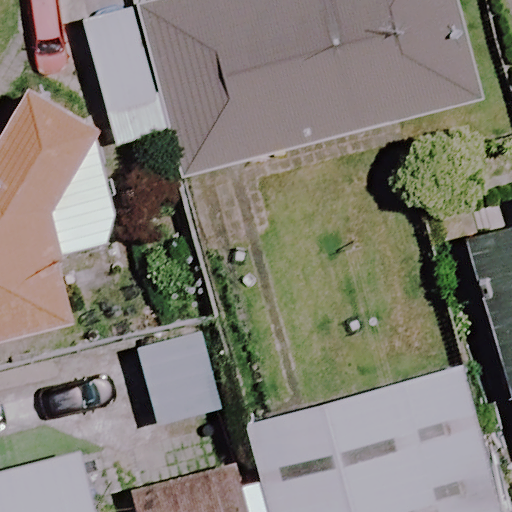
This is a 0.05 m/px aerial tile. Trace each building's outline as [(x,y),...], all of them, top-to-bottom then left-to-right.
[(460,0),(186,0),(148,10),(193,181),(488,104),(460,0)] [(0,349),(84,328),(68,267),(129,251),(98,134),(23,91),(0,127),(0,349)] [(511,234),(471,246),(511,387),(511,234)] [(490,511),(457,377),(246,429),(265,511),(490,511)] [(95,511),(82,456),(0,476),(0,511),(95,511)] [(245,511),(238,477),(134,499),(136,511),(245,511)]
